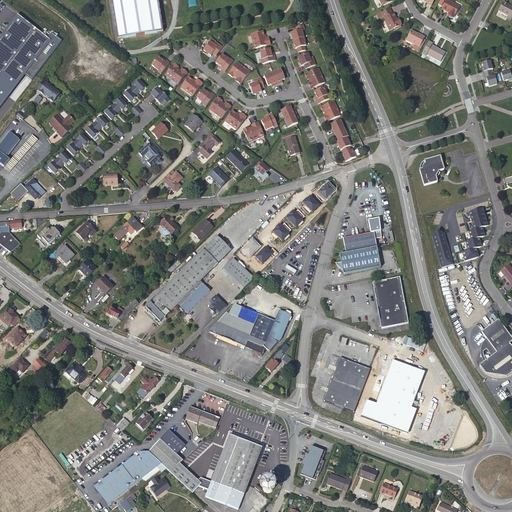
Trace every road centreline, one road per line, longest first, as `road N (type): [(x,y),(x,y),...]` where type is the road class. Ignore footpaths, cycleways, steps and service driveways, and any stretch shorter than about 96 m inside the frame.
road 1 (primary): [(295,412),(103,338),(0,268)]
road 2 (secondary): [(393,151),(435,315),(477,394)]
road 3 (residential): [(344,170),(347,192),(308,311),(295,412)]
road 4 (residential): [(332,173),(246,195),(132,207)]
road 5 (secondary): [(333,0),(393,151)]
road 6 (primary): [(474,461),(433,459),(325,424)]
road 7 (primary): [(325,424),(468,478)]
road 8 (residential): [(63,212),(64,193),(152,111),(142,102)]
road 9 (residential): [(297,91),(245,101),(186,51),(169,47)]
